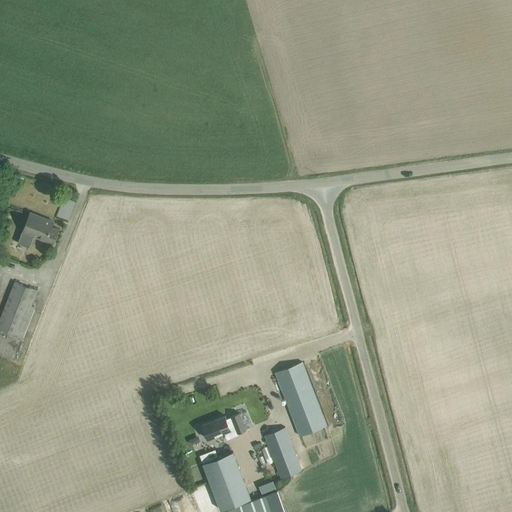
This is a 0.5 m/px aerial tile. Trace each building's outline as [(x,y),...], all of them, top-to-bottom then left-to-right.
[(31,212),(30,212),(23,230),(18,242),(29,247),(35,232),(47,237),(46,240),(53,242),(58,229),(51,227),(54,221),(31,212)] [(15,281),(0,319),(0,328),(22,338),(35,306),(31,305),(37,289),(15,281)] [(327,425),(302,361),(275,371),(300,435),(327,425)] [(225,415),(202,424),(208,438),(229,430),(232,436),(239,433),(239,432),(252,426),(245,410),(231,416),(227,418),(225,415)] [(302,469),(285,426),(265,434),(281,477),(302,469)] [(233,452),(205,464),(222,510),(251,498),(233,452)] [(286,511),(277,490),(266,494),(229,509),(229,511),(286,511)]
